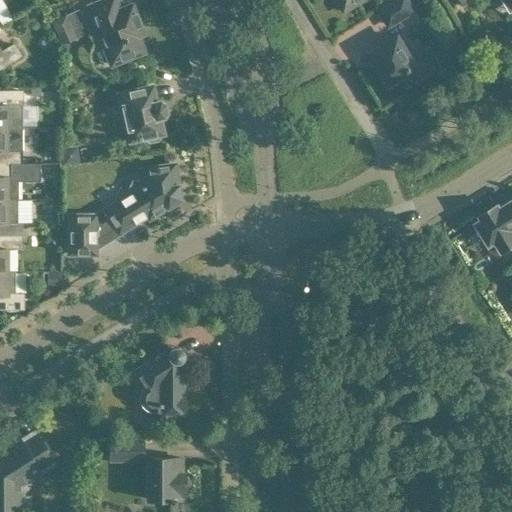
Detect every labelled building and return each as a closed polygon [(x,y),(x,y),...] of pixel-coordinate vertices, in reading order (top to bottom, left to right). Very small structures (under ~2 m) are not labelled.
[(142,33),(139,24),(131,5),(118,10),(114,0),(103,0),(88,6),(111,64),(143,52),(137,35),(142,33)] [(338,0),(344,9),(359,0),(338,0)] [(389,24),(413,10),(407,0),(398,0),(381,11),(389,24)] [(63,42),(89,34),(81,9),(55,17),(63,42)] [(438,65),(428,50),(412,59),(398,36),(374,51),(384,66),(378,70),(389,87),(411,74),(415,79),(438,65)] [(0,67),(20,55),(14,44),(0,52),(0,67)] [(152,86),(132,90),(119,93),(129,140),(145,137),(146,139),(149,141),(157,140),(160,136),(159,134),(162,133),(159,117),(163,116),(165,112),(164,104),(159,101),(155,102),(152,86)] [(22,106),(22,104),(21,91),(0,90),(0,126),(22,127),(22,125),(22,106)] [(0,162),(22,163),(22,127),(0,126),(0,162)] [(61,149),(63,166),(80,163),(77,146),(61,149)] [(18,181),(29,181),(40,180),(40,163),(22,163),(0,162),(0,198),(6,199),(6,198),(16,198),(18,198),(18,181)] [(134,191),(105,209),(119,232),(147,214),(149,217),(167,206),(167,207),(175,202),(179,193),(178,184),(177,184),(176,180),(178,177),(177,169),(174,167),(174,164),(141,169),(132,188),(134,191)] [(17,222),(16,198),(6,198),(6,199),(0,198),(0,234),(22,235),(22,222),(17,222)] [(511,199),(500,207),(498,204),(481,214),(483,219),(477,223),(490,243),(496,239),(503,251),(511,244),(511,199)] [(70,232),(70,252),(94,252),(94,212),(70,212),(70,232)] [(0,270),(6,271),(6,248),(22,248),(22,235),(0,234),(0,270)] [(14,271),(6,272),(6,271),(0,270),(0,307),(22,308),(22,296),(14,296),(14,271)] [(171,347),(135,369),(147,389),(146,390),(145,392),(145,394),(145,396),(145,397),(146,399),(146,401),(148,402),(149,404),(151,405),(152,405),(154,406),(156,406),(158,405),(158,416),(183,416),(183,409),(185,409),(185,394),(183,394),(183,387),(183,353),(183,352),(182,350),(182,349),(181,348),(180,347),(178,346),(177,346),(175,346),(174,346),(172,346),(171,347)] [(26,479),(27,476),(39,469),(40,471),(54,462),(45,449),(34,432),(20,440),(22,442),(11,449),(0,455),(0,511),(1,511),(20,511),(20,488),(22,486),(24,484),(25,482),(26,479)] [(142,458),(142,441),(110,442),(110,458),(142,458)] [(187,476),(183,475),(183,474),(180,474),(180,457),(148,457),(148,499),(170,499),(170,501),(174,501),(174,499),(180,499),(180,495),(183,495),(183,488),(187,486),(190,483),(190,479),(187,476)]
